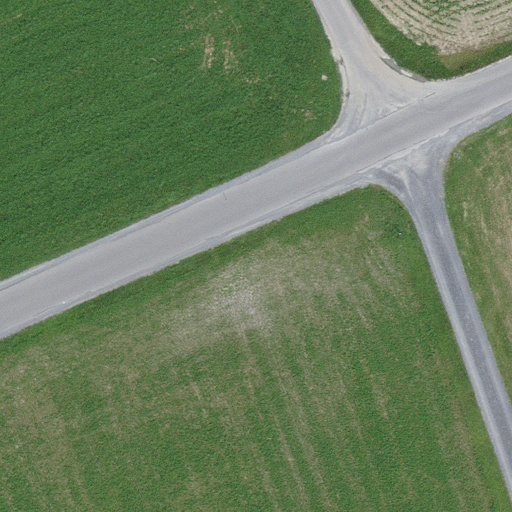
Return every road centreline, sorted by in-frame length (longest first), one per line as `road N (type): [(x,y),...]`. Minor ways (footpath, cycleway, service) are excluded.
road 1 (unclassified): [(511,89),(0,313)]
road 2 (track): [(323,0),(399,143),(511,479)]
